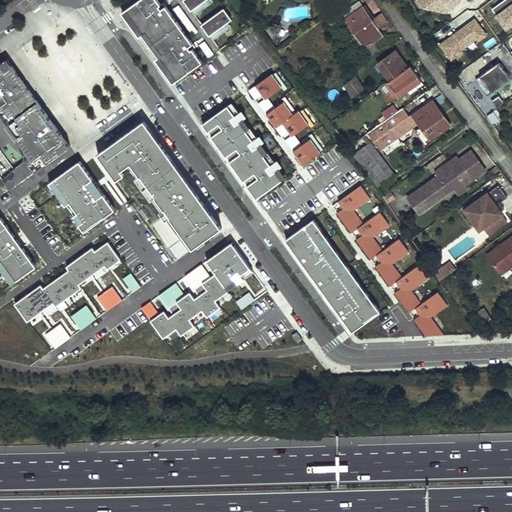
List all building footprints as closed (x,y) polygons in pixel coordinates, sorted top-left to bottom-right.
[(158,0),(139,0),(122,13),(173,84),(203,62),(193,49),(195,47),(166,6),(164,3),(161,4),(158,0)] [(183,0),(192,11),(206,0),(183,0)] [(206,0),(192,11),(195,15),(213,2),(211,0),(206,0)] [(354,0),(337,13),(350,30),(369,17),(356,0),(354,0)] [(415,0),(426,19),(459,1),(458,0),(415,0)] [(511,0),(502,0),(490,9),(505,30),(511,24),(511,0)] [(210,36),(228,23),(232,19),(224,9),(202,25),(210,36)] [(352,35),(360,47),(377,36),(372,29),(383,21),(377,11),(370,15),(371,16),(369,17),(350,30),(344,34),(345,36),(343,37),(345,40),(352,35)] [(340,35),(342,38),(343,37),(345,36),(344,34),(350,30),(337,13),(334,16),(345,31),(340,35)] [(474,17),(437,44),(449,60),(486,34),(474,17)] [(210,36),(213,40),(231,27),(228,23),(210,36)] [(374,63),(386,79),(402,65),(390,50),(374,63)] [(0,112),(1,111),(10,124),(8,125),(32,159),(14,171),(22,182),(43,167),(41,164),(44,162),(45,165),(71,146),(43,108),(39,111),(31,100),(35,97),(8,59),(0,64),(0,112)] [(486,94),(510,81),(500,62),(475,76),(486,94)] [(386,90),(391,97),(417,78),(405,63),(402,65),(386,79),(383,81),(388,88),(386,90)] [(283,88),(273,74),(249,91),(256,100),(262,95),(266,100),(283,88)] [(335,92),(344,103),(360,89),(352,78),(335,92)] [(43,108),(35,97),(31,100),(39,111),(43,108)] [(365,134),(378,150),(416,122),(428,137),(444,124),(437,114),(439,112),(429,98),(405,115),(399,107),(395,111),(384,120),(365,134)] [(266,114),(282,136),(288,132),(291,137),(309,124),(299,110),(293,114),(284,102),(266,114)] [(232,103),(228,106),(236,116),(228,122),(232,128),(240,122),(254,141),(246,147),(250,153),(258,147),(272,165),(264,171),(268,177),(276,171),(283,181),(286,178),(280,169),(282,167),(278,161),(275,163),(262,144),(264,142),(260,137),(258,138),(244,119),(246,117),(242,112),(240,113),(232,103)] [(379,113),(384,120),(395,111),(389,105),(379,113)] [(228,106),(202,124),(208,132),(209,132),(213,136),(212,137),(227,157),(231,161),(230,162),(244,182),(245,181),(248,186),(257,199),(283,181),(276,171),(268,177),(264,171),(272,165),(258,147),(250,153),(246,147),(254,141),(240,122),(232,128),(228,122),(236,116),(228,106)] [(481,112),(485,118),(494,114),(489,107),(481,112)] [(0,112),(0,117),(15,137),(16,144),(23,156),(23,161),(2,180),(10,190),(22,182),(14,171),(32,159),(8,125),(10,124),(1,111),(0,112)] [(164,209),(170,218),(193,249),(222,228),(145,121),(98,154),(114,176),(131,164),(140,176),(156,198),(164,209)] [(293,152),(303,165),(321,152),(311,139),(293,152)] [(357,153),(377,182),(389,174),(367,145),(357,153)] [(442,193),(446,199),(464,186),(461,183),(482,167),(467,147),(455,157),(467,174),(442,193)] [(350,157),(373,190),(380,185),(377,182),(357,153),(350,157)] [(434,175),(412,190),(424,206),(442,193),(467,174),(455,157),(452,154),(431,170),(434,175)] [(156,198),(140,176),(136,179),(151,201),(156,198)] [(50,183),(66,206),(70,202),(54,180),(50,183)] [(495,183),(466,207),(482,226),(486,222),(491,229),(505,218),(498,209),(493,203),(497,200),(504,195),(495,183)] [(427,336),(444,335),(432,317),(448,306),(439,292),(422,304),(412,291),(429,279),(419,266),(403,277),(393,264),(410,252),(400,239),(384,251),(374,237),(390,226),(381,212),(364,224),(355,211),(371,199),(361,186),(339,202),(344,209),(338,213),(352,233),(358,229),(363,235),(357,240),(371,259),(377,255),(382,262),(376,266),(391,286),(397,282),(402,289),(396,293),(410,313),(416,309),(421,315),(415,320),(427,336)] [(412,190),(405,197),(416,212),(424,206),(412,190)] [(498,209),(502,206),(497,200),(493,203),(498,209)] [(466,207),(462,209),(478,229),(482,226),(466,207)] [(170,218),(164,209),(160,212),(166,221),(170,218)] [(73,216),(85,232),(89,229),(78,213),(73,216)] [(0,219),(0,261),(2,260),(7,266),(2,270),(5,273),(9,270),(14,277),(10,280),(12,284),(37,266),(2,218),(0,219)] [(381,312),(376,305),(372,307),(317,232),(321,229),(314,219),(290,237),(296,244),(292,247),(353,332),(381,312)] [(482,226),(487,233),(491,229),(486,222),(482,226)] [(376,305),(321,229),(317,232),(372,307),(376,305)] [(511,234),(486,254),(501,273),(511,264),(511,234)] [(286,239),(292,247),(296,244),(290,237),(286,239)] [(122,261),(109,242),(96,251),(93,247),(67,266),(69,270),(44,288),(42,285),(15,304),(28,321),(54,303),(57,307),(83,289),(81,285),(107,266),(109,270),(122,261)] [(140,305),(167,344),(220,307),(214,299),(253,272),(232,243),(156,297),(164,309),(159,313),(149,299),(140,305)] [(511,264),(501,273),(502,275),(511,267),(511,264)] [(435,275),(439,281),(448,274),(443,268),(435,275)] [(9,270),(5,273),(10,280),(14,277),(9,270)] [(131,273),(124,278),(133,292),(141,286),(131,273)] [(112,286),(97,297),(107,310),(122,300),(112,286)] [(228,291),(216,299),(220,306),(225,303),(227,305),(234,301),(228,291)] [(87,305),(72,316),(81,329),(96,318),(87,305)] [(236,319),(226,326),(234,339),(245,332),(236,319)] [(61,324),(46,334),(56,348),(70,337),(61,324)] [(279,335),(290,328),(287,324),(276,330),(279,335)]
